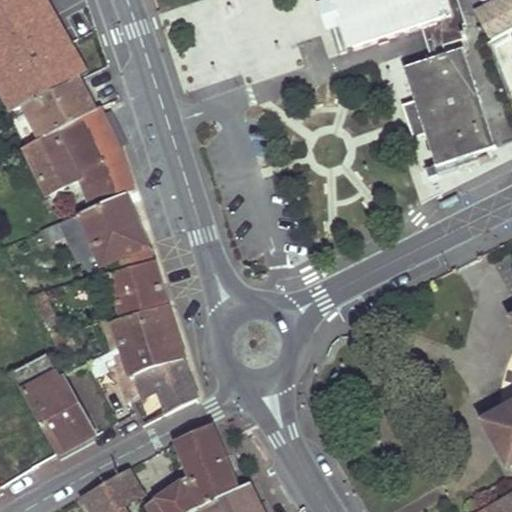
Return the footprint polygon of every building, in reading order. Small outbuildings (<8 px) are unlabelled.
[(0,61),(58,29),(42,0),(28,0),(0,16),(0,61)] [(357,49),(341,0),(321,0),(323,6),(320,7),(328,32),(331,31),(337,47),(346,44),(349,52),(357,49)] [(341,0),(357,49),(423,27),(436,22),(444,47),(468,39),(465,26),(467,24),(463,14),(459,0),(341,0)] [(444,47),(436,22),(423,27),(434,60),(447,56),(444,47)] [(83,79),(58,29),(0,61),(0,74),(3,73),(13,94),(44,78),(48,88),(45,89),(49,97),(83,79)] [(435,133),(446,166),(496,148),(484,113),(482,104),(464,50),(447,56),(434,60),(413,67),(424,100),(416,102),(413,103),(419,120),(422,119),(426,135),(435,133)] [(413,67),(405,69),(416,102),(424,100),(413,67)] [(100,112),(83,79),(49,97),(26,108),(42,141),(100,112)] [(413,103),(405,106),(416,139),(426,135),(422,119),(419,120),(413,103)] [(126,196),(133,193),(123,152),(102,110),(100,112),(42,141),(27,149),(49,196),(81,181),(95,209),(126,196)] [(426,135),(438,168),(446,166),(435,133),(426,135)] [(156,263),(126,196),(95,209),(84,214),(110,276),(156,263)] [(66,236),(61,225),(48,231),(53,243),(66,236)] [(164,288),(156,263),(110,276),(121,315),(136,311),(133,303),(138,301),(137,296),(164,288)] [(170,308),(164,288),(137,296),(138,301),(133,303),(136,311),(138,317),(170,308)] [(178,335),(170,308),(138,317),(136,311),(121,315),(124,321),(109,326),(117,354),(178,335)] [(187,362),(178,335),(117,354),(88,363),(98,383),(124,374),(126,381),(134,379),(187,362)] [(58,373),(47,355),(12,375),(22,393),(58,373)] [(199,400),(187,362),(134,379),(139,400),(158,394),(165,416),(199,400)] [(58,457),(97,435),(60,371),(58,373),(22,393),(58,457)] [(139,400),(134,379),(126,381),(123,382),(132,402),(139,400)] [(48,458),(13,398),(0,405),(0,485),(0,486),(48,458)] [(511,411),(487,426),(511,469),(511,411)] [(212,429),(177,443),(193,483),(181,487),(153,508),(155,511),(194,511),(201,508),(237,490),(212,429)] [(131,471),(84,499),(91,511),(128,511),(126,509),(145,496),(131,471)] [(237,490),(201,508),(202,511),(263,511),(251,485),(237,490)] [(511,511),(511,500),(491,511),(511,511)]
